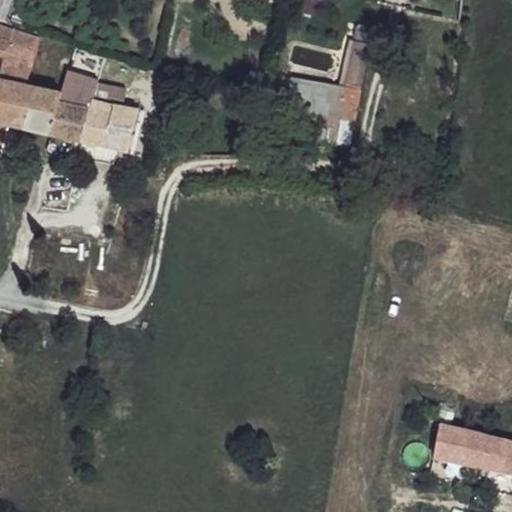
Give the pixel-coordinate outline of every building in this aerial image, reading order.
[(362,21),(347,84),(363,88),(378,24),(362,21)] [(14,29),(0,24),(0,55),(6,57),(14,29)] [(44,39),(14,29),(6,57),(2,75),(20,80),(32,83),(44,39)] [(343,83),(298,72),(294,88),(339,99),(343,83)] [(20,80),(2,75),(0,81),(0,120),(9,124),(20,80)] [(32,83),(20,80),(9,124),(52,132),(62,101),(63,90),(32,83)] [(95,109),(62,101),(52,132),(86,139),(95,109)] [(116,102),(111,112),(95,109),(86,139),(132,149),(140,109),(116,102)] [(511,441),(443,422),(434,459),(511,480),(511,441)] [(262,454),(253,450),(247,465),(260,472),(262,454)]
